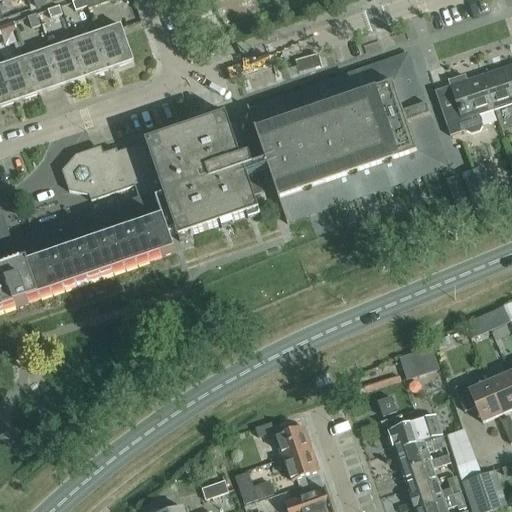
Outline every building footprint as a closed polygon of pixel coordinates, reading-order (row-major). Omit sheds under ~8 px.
[(33,0),(37,9),(45,6),(43,0),(33,0)] [(87,7),(84,0),(80,0),(73,3),(76,11),(87,7)] [(111,0),(84,0),(87,7),(88,11),(112,2),(111,0)] [(50,20),(62,16),(59,8),(47,12),(50,20)] [(36,15),(28,18),(31,30),(41,27),(36,15)] [(0,33),(1,37),(17,31),(14,22),(0,27),(0,33)] [(98,34),(110,71),(134,63),(122,26),(98,34)] [(74,43),(86,79),(110,71),(98,34),(74,43)] [(50,51),(63,87),(86,79),(74,43),(50,51)] [(26,59),(39,96),(63,87),(50,51),(26,59)] [(2,67),(15,104),(39,96),(26,59),(2,67)] [(511,66),(482,77),(494,113),(511,106),(511,66)] [(0,108),(15,104),(2,67),(0,67),(0,108)] [(273,103),(249,111),(289,228),(313,219),(312,216),(445,171),(428,122),(433,120),(429,109),(424,111),(414,81),(408,83),(404,70),(391,74),(389,68),(275,107),(273,103)] [(482,128),(479,118),(494,113),(482,77),(468,82),(466,77),(449,82),(463,123),(448,128),(451,138),(466,133),(472,136),(480,134),(482,128)] [(135,188),(139,199),(155,194),(172,245),(261,215),(254,197),(262,195),(250,157),(242,160),(226,114),(104,156),(105,159),(97,161),(77,157),(63,173),(70,193),(90,197),(92,203),(135,188)] [(483,168),(463,174),(472,203),(493,196),(483,168)] [(457,178),(447,181),(455,204),(465,201),(457,178)] [(0,313),(111,276),(175,254),(172,245),(155,194),(139,199),(111,209),(85,218),(69,223),(46,231),(20,240),(22,246),(11,249),(7,237),(6,232),(0,234),(0,313)] [(504,309),(498,312),(504,326),(510,323),(504,309)] [(491,332),(485,317),(465,326),(471,341),(491,332)] [(448,338),(436,343),(439,350),(451,345),(448,338)] [(489,384),(503,416),(511,412),(511,381),(509,375),(489,384)] [(476,409),(483,425),(503,416),(489,384),(470,392),(467,385),(455,390),(465,413),(476,409)] [(392,399),(378,403),(383,419),(397,414),(392,399)] [(435,418),(417,423),(387,433),(394,453),(442,437),(435,418)] [(506,434),(511,431),(511,423),(510,419),(501,422),(506,434)] [(273,424),(255,430),(258,439),(276,433),(273,424)] [(15,432),(7,428),(1,438),(11,444),(12,444),(17,433),(15,432)] [(284,458),(310,449),(303,428),(276,437),(284,458)] [(464,430),(447,436),(446,437),(461,482),(481,475),(464,430)] [(335,434),(337,452),(351,451),(349,432),(335,434)] [(428,455),(446,448),(442,437),(394,453),(401,471),(431,461),(428,455)] [(274,439),(253,446),(259,464),(281,457),(274,439)] [(284,458),(291,481),(319,473),(310,449),(284,458)] [(434,471),(443,468),(452,465),(449,456),(442,458),(431,462),(431,461),(401,471),(407,489),(437,479),(434,471)] [(462,483),(472,511),(490,511),(507,506),(495,472),(462,483)] [(450,490),(442,493),(437,479),(407,489),(414,509),(461,492),(456,478),(447,481),(450,490)] [(202,491),(206,503),(229,495),(225,483),(202,491)] [(289,511),(316,511),(330,507),(324,489),(286,502),(289,511)] [(448,511),(446,506),(455,503),(458,511),(460,511),(468,510),(461,492),(414,509),(414,511),(448,511)]
